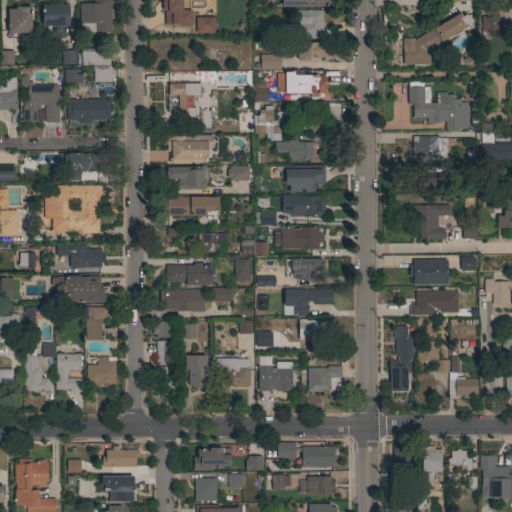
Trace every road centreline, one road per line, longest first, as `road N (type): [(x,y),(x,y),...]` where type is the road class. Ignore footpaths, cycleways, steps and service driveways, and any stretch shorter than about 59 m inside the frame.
road 1 (tertiary): [(511,426),(0,430)]
road 2 (residential): [(367,511),(364,0)]
road 3 (residential): [(134,0),(133,430)]
road 4 (residential): [(366,250),(511,245)]
